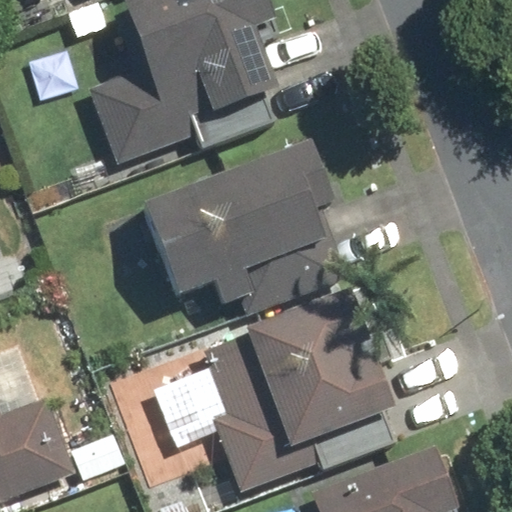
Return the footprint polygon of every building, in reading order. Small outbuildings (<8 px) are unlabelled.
[(163,86),(100,106),(120,170),(183,150),(186,158),(283,128),(276,104),(290,99),(270,35),(289,29),(279,0),(137,0),(136,0),(163,86)] [(228,329),(331,292),(305,219),(317,214),(296,157),(142,213),(174,304),(195,296),(204,320),(223,314),(228,329)] [(0,295),(11,291),(0,262),(0,295)] [(406,407),(360,289),(262,327),(270,349),(222,367),(242,420),(222,428),(248,495),(320,467),(324,477),(403,446),(390,413),(406,407)] [(87,483),(56,391),(0,409),(0,511),(33,511),(30,501),(87,483)] [(479,511),(457,448),(323,495),(328,511),(479,511)]
